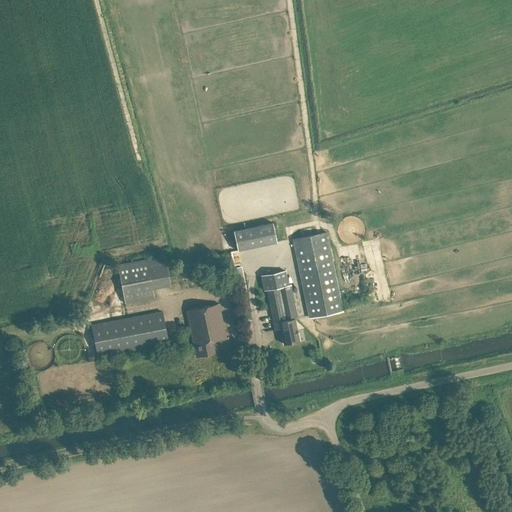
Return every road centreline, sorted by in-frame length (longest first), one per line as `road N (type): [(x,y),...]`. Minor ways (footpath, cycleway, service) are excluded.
road 1 (track): [(290,0),(316,184),(303,220)]
road 2 (unclassified): [(328,413),(511,368)]
